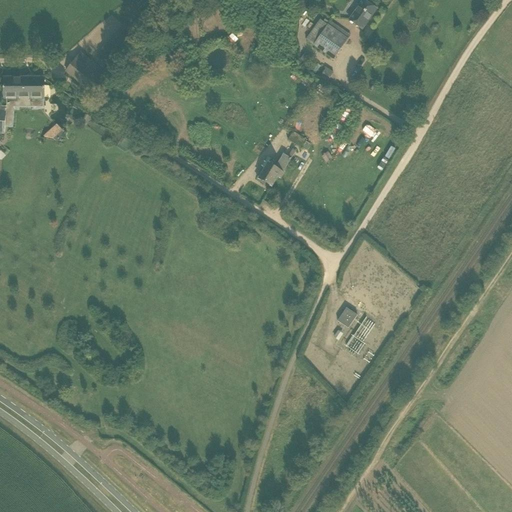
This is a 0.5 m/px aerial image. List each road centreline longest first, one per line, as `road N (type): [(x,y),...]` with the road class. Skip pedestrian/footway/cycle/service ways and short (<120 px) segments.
road 1 (unclassified): [(248,511),(294,358),(337,263),(482,30),(509,0)]
road 2 (track): [(337,263),(134,137),(50,66),(27,59),(0,68)]
road 3 (track): [(338,511),(511,266)]
road 4 (track): [(215,511),(127,438),(97,434),(65,462)]
road 5 (secondary): [(132,511),(0,398)]
road 6 (secondary): [(0,413),(114,511)]
